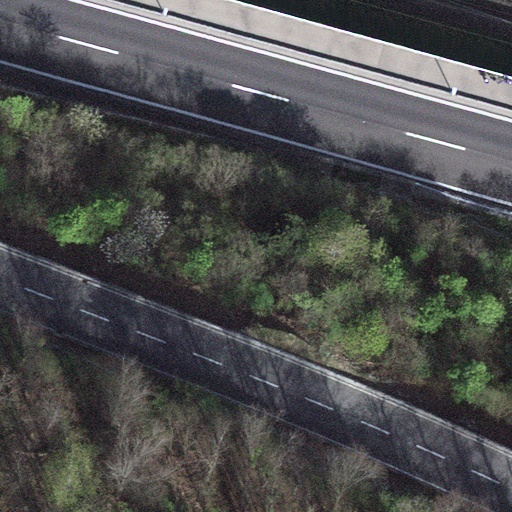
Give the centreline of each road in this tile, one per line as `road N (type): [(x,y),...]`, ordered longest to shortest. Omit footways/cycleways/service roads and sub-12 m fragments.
road 1 (tertiary): [(0,282),(511,490)]
road 2 (motorway): [(511,167),(0,26)]
